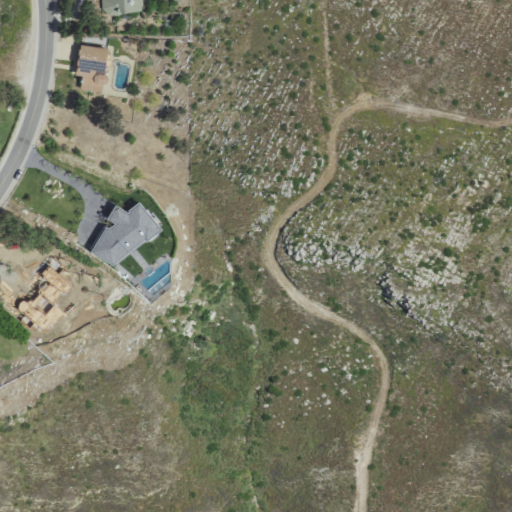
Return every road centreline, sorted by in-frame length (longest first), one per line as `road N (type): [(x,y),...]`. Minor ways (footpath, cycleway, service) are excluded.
road 1 (track): [(359,511),(379,355),(368,334),(289,285),(274,266),(273,239),(319,194),(339,122),(371,106),(511,117)]
road 2 (residential): [(0,187),(41,85),(46,0)]
